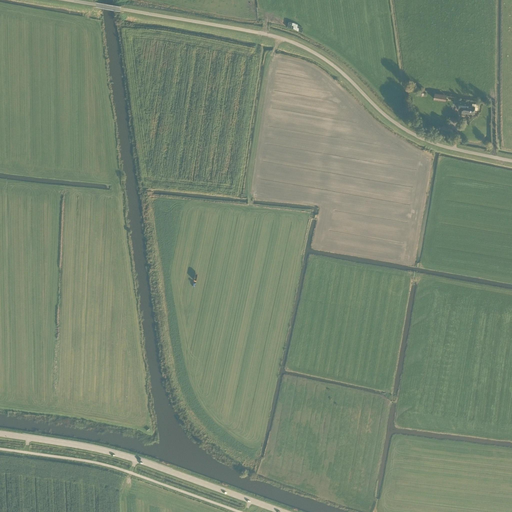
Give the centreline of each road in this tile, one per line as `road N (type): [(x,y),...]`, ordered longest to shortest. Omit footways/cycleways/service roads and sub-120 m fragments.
road 1 (unclassified): [(511,161),(416,136),(330,63),(289,41),(65,0)]
road 2 (secondary): [(283,511),(120,454),(0,433)]
